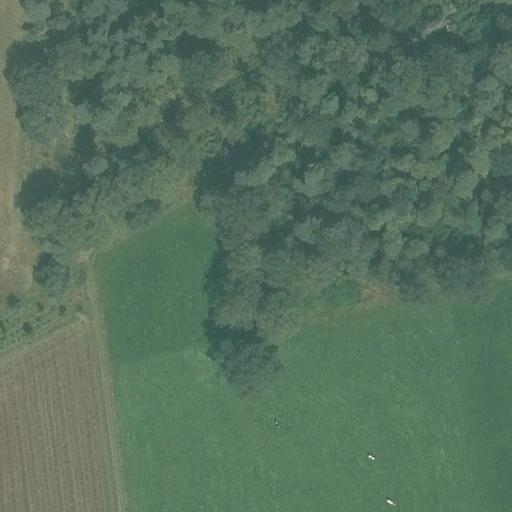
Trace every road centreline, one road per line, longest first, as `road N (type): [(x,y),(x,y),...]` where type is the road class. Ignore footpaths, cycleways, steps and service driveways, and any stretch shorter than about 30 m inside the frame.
road 1 (track): [(51,214),(437,0)]
road 2 (track): [(56,0),(51,214)]
